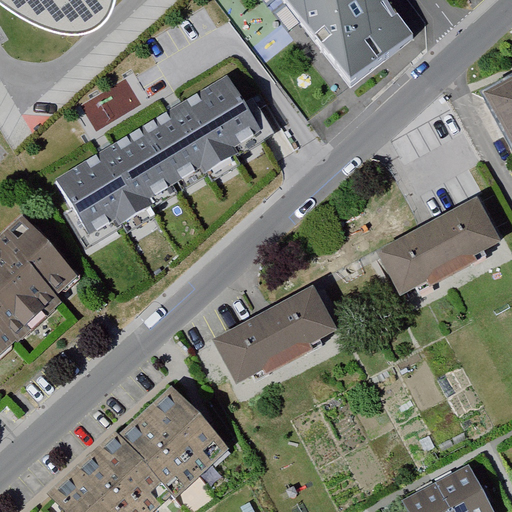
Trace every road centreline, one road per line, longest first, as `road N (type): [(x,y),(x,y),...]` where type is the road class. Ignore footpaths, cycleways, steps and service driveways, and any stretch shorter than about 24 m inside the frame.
road 1 (residential): [(511,9),(0,477)]
road 2 (unknown): [(333,172),(234,42),(168,75)]
